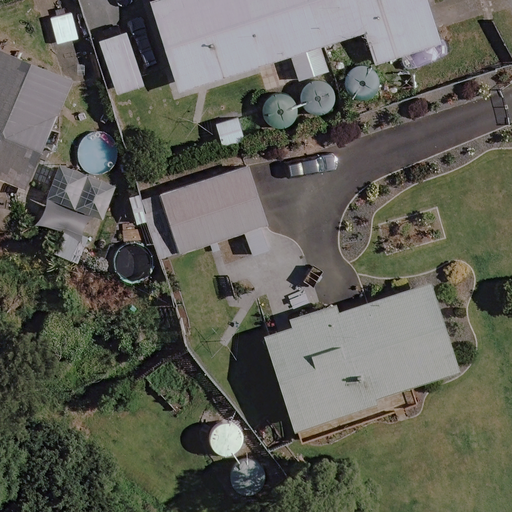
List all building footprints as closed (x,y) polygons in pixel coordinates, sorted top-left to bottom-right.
[(435,0),(164,0),(190,80),(372,22),(383,57),(447,37),(435,0)] [(0,164),(31,178),(79,68),(0,34),(0,164)] [(142,86),(126,34),(99,42),(114,94),(142,86)] [(256,156),(166,185),(184,242),(274,214),(256,156)] [(113,189),(63,169),(42,223),(91,243),(113,189)] [(301,318),(271,327),(300,420),(383,394),(382,389),(466,362),(438,274),(343,305),(341,298),(299,311),(301,318)] [(232,411),(197,432),(239,503),(274,482),(232,411)]
